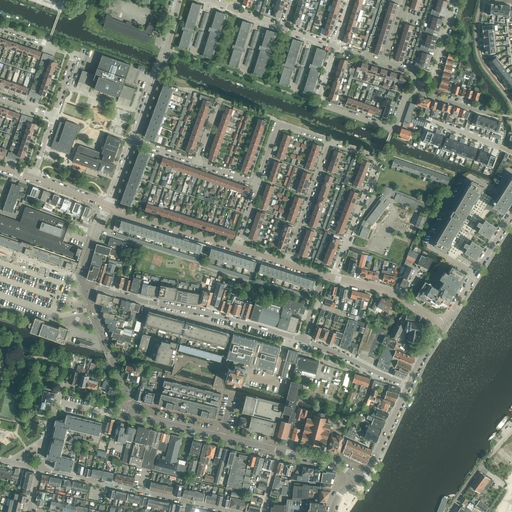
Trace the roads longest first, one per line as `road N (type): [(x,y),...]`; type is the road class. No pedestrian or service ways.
road 1 (residential): [(82,284),(304,340)]
road 2 (residential): [(474,273),(430,243),(470,177),(496,191),(511,171)]
road 3 (residential): [(418,86),(392,129),(322,105),(333,48)]
road 4 (residential): [(334,276),(380,157),(330,140)]
road 5 (residential): [(39,468),(188,501)]
road 6 (unclassified): [(133,140),(180,0)]
road 7 (residential): [(53,116),(75,54),(0,28)]
road 8 (residential): [(39,468),(58,402),(133,411)]
road 9 (tertiary): [(237,247),(106,206)]
road 10 (residential): [(133,411),(82,284)]
road 11 (residential): [(285,263),(330,140)]
